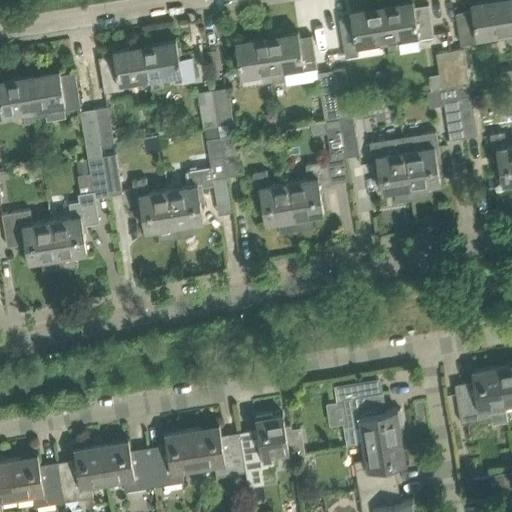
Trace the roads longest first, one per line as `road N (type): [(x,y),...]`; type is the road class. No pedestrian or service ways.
road 1 (residential): [(0,343),(511,236)]
road 2 (residential): [(0,430),(419,360)]
road 3 (residential): [(0,31),(207,0)]
road 4 (residential): [(446,511),(419,360)]
